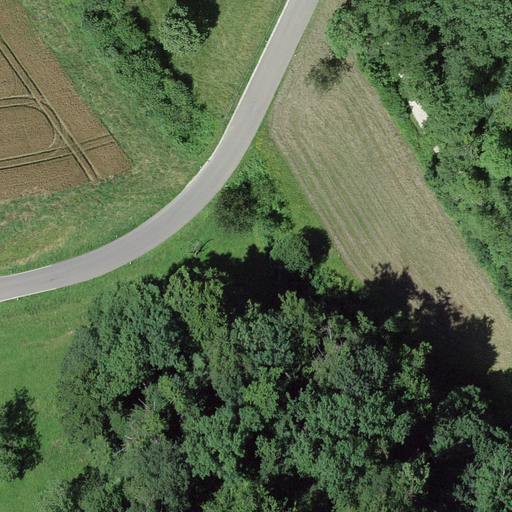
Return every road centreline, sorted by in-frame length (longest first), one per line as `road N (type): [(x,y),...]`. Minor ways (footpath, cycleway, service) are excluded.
road 1 (tertiary): [(303,0),(237,136),(168,222),(125,252),(0,289)]
road 2 (track): [(365,0),(511,258)]
